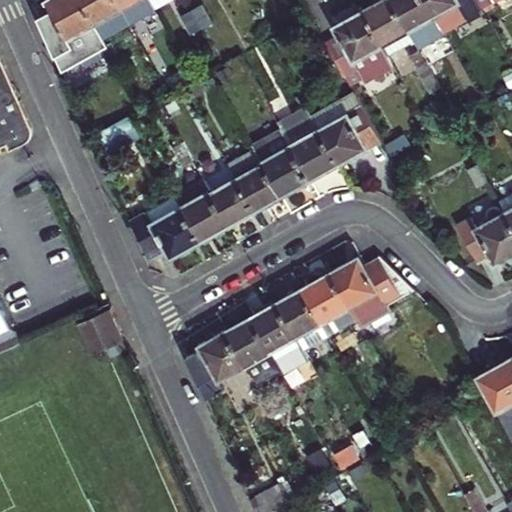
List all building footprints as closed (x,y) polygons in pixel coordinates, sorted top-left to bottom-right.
[(108,47),(102,37),(81,0),(48,0),(55,13),(40,22),(63,72),(108,47)] [(128,22),(116,0),(81,0),(102,37),(128,22)] [(150,0),(116,0),(128,22),(155,8),(150,0)] [(407,28),(391,0),(374,0),(362,7),(389,55),(414,42),(407,28)] [(391,0),(407,28),(432,14),(424,0),(391,0)] [(442,31),(482,9),(476,0),(424,0),(432,14),(442,31)] [(476,0),(482,9),(498,0),(476,0)] [(201,5),(191,10),(201,28),(211,23),(201,5)] [(340,36),(326,44),(346,79),(361,70),(368,83),(395,67),(389,55),(362,7),(347,16),(333,23),(340,36)] [(201,28),(191,10),(181,16),(191,34),(201,28)] [(322,47),(309,52),(315,65),(327,59),(322,47)] [(441,89),(434,76),(419,50),(409,56),(431,94),(441,89)] [(0,343),(18,335),(0,295),(0,147),(6,144),(9,150),(26,142),(29,139),(31,134),(32,129),(31,127),(0,55),(0,343)] [(200,92),(208,87),(203,78),(188,87),(194,99),(202,95),(200,92)] [(163,86),(153,91),(158,100),(168,94),(163,86)] [(213,91),(211,99),(220,100),(221,92),(213,91)] [(360,152),(381,140),(355,93),(354,94),(313,117),(339,163),(360,152)] [(282,129),(310,113),(308,108),(279,124),(282,129)] [(339,163),(313,117),(310,113),(282,129),(310,180),(324,171),(339,163)] [(130,117),(99,134),(108,149),(109,152),(140,135),(130,117)] [(254,145),(256,149),(282,195),(296,187),(310,180),(282,129),(254,145)] [(184,144),(174,149),(183,167),(193,161),(184,144)] [(282,195),(256,149),(230,163),(237,177),(256,210),(269,202),(282,195)] [(479,165),(469,170),(479,188),(488,182),(479,165)] [(182,206),(210,190),(203,177),(174,193),(176,195),(182,206)] [(237,177),(211,192),(229,225),(242,217),(256,210),(237,177)] [(229,225),(211,192),(210,190),(182,206),(201,240),(215,233),(229,225)] [(506,212),(511,222),(511,194),(500,201),(506,212)] [(182,206),(176,195),(131,220),(151,257),(167,249),(171,257),(186,248),(201,240),(182,206)] [(511,254),(511,222),(506,212),(503,213),(501,209),(499,207),(496,206),(493,206),(491,207),(489,209),(487,211),(487,214),(487,217),(484,218),(486,223),(478,228),(472,217),(458,225),(479,262),(492,255),(496,263),(511,255),(511,254)] [(346,264),(331,273),(357,320),(361,326),(390,309),(388,305),(415,289),(383,255),(365,265),(360,256),(346,264)] [(357,320),(331,273),(317,280),(304,288),(330,335),(357,320)] [(277,302),(304,350),(330,335),(304,288),(290,295),(277,302)] [(311,364),(304,350),(277,302),(264,309),(251,317),(284,374),(286,378),(311,364)] [(125,339),(111,308),(79,322),(93,354),(125,339)] [(259,389),(284,374),(251,317),(239,324),(226,331),(246,366),(259,389)] [(246,366),(226,331),(213,338),(200,345),(202,349),(188,357),(207,399),(224,389),(220,381),(246,366)] [(383,366),(368,339),(358,345),(373,372),(383,366)] [(511,357),(497,365),(477,377),(486,393),(506,430),(511,426),(511,357)] [(274,392),(264,398),(273,414),(283,409),(274,392)] [(365,431),(355,436),(362,449),(371,443),(365,431)] [(352,445),(335,454),(343,468),(359,459),(352,445)] [(321,446),(308,454),(318,471),(331,464),(321,446)] [(343,475),(329,483),(334,490),(347,483),(343,475)] [(264,511),(271,511),(293,500),(282,482),(256,497),(264,511)] [(465,494),(468,499),(473,508),(474,511),(486,511),(488,511),(475,489),(465,494)] [(473,508),(468,499),(463,502),(468,511),(473,508)] [(299,511),(293,500),(271,511),(299,511)]
